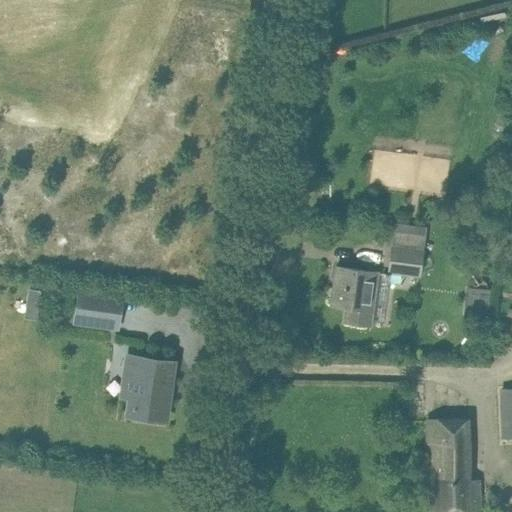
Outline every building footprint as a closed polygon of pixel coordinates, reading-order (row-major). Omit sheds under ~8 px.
[(498,203),(486,200),(483,211),(496,214),(498,203)] [(388,271),(420,276),(425,236),(394,232),(388,271)] [(377,273),(364,271),(364,270),(336,266),(331,304),(345,306),(343,321),(370,324),(377,273)] [(118,330),(123,294),(77,287),(72,324),(118,330)] [(124,416),(168,423),(176,360),(125,352),(118,397),(126,398),(124,416)] [(511,385),(498,388),(501,438),(511,439),(511,385)] [(468,418),(447,418),(427,419),(429,511),(481,511),(479,478),(469,479),(468,418)]
